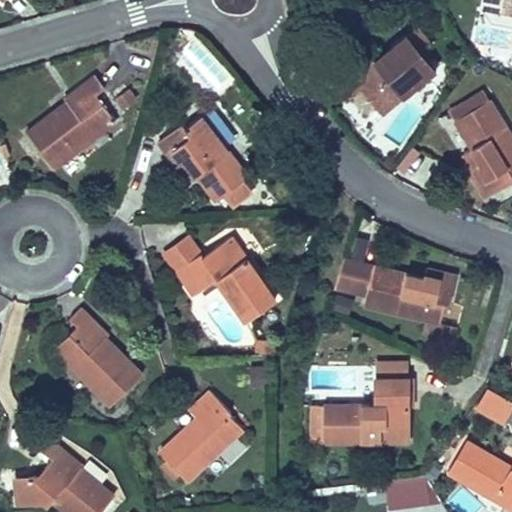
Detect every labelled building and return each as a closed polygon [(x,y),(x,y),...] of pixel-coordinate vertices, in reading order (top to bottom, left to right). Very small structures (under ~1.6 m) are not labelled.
[(313,23),(311,14),(300,16),(302,25),(313,23)] [(378,103),(436,61),(411,25),(374,51),(372,48),(337,73),(346,86),(361,76),(378,103)] [(53,146),(111,94),(93,74),(102,65),(90,52),(22,112),(53,146)] [(511,128),(490,93),(454,115),(482,159),(471,167),(489,193),(511,177),(511,128)] [(247,158),(196,94),(156,119),(178,147),(183,143),(213,182),(247,158)] [(199,233),(175,249),(196,277),(218,261),(246,300),(276,279),(245,236),(261,225),(246,204),(231,215),(229,212),(199,233)] [(199,233),(187,217),(163,234),(175,249),(199,233)] [(351,293),(426,309),(429,292),(437,294),(444,261),(412,254),(409,265),(360,254),(351,293)] [(108,383),(136,348),(68,286),(58,296),(68,304),(48,327),(108,383)] [(401,368),(400,352),(370,355),(371,371),(401,368)] [(371,371),(373,392),(310,399),(314,438),(362,432),(361,419),(375,417),(377,431),(408,427),(404,395),(401,368),(371,371)] [(190,463),(245,405),(208,372),(189,390),(196,397),(159,435),(190,463)] [(502,425),(511,406),(511,399),(485,385),(472,408),(502,425)] [(118,472),(48,419),(38,430),(53,440),(32,468),(91,510),(118,472)] [(441,457),(511,494),(511,439),(508,448),(459,423),(441,457)] [(424,473),(382,478),(386,508),(427,503),(424,473)] [(368,500),(382,500),(382,481),(368,481),(368,500)]
